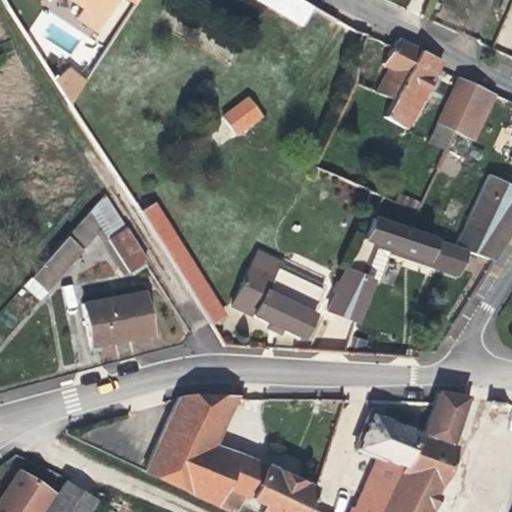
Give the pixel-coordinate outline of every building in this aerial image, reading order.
[(68,0),(82,8),(75,18),(94,31),(114,0),(133,0),(136,2),(137,0),(68,0)] [(311,7),(299,0),(256,0),(300,26),(311,7)] [(437,69),(441,62),(417,51),(395,40),(391,47),(381,65),(389,69),(376,93),(391,100),(382,117),(404,130),(426,88),(437,69)] [(54,133),(21,84),(31,77),(17,55),(0,66),(0,97),(30,142),(42,135),(46,132),(49,136),(54,133)] [(68,105),(83,82),(67,69),(52,81),(68,105)] [(436,83),(442,71),(437,69),(426,88),(433,91),(436,83)] [(451,132),(471,85),(457,78),(426,142),(443,149),(451,132)] [(471,141),(492,95),(471,85),(451,132),(471,141)] [(232,134),(257,116),(245,99),(220,118),(232,134)] [(491,261),(511,228),(511,188),(486,174),(453,246),(368,219),(361,236),(359,238),(358,237),(343,271),(369,281),(369,282),(375,285),(388,249),(422,261),(427,263),(433,265),(432,268),(454,276),(463,251),(491,261)] [(123,228),(102,195),(65,237),(80,250),(100,230),(105,240),(123,228)] [(221,317),(150,204),(137,212),(208,325),(221,317)] [(144,262),(123,228),(105,240),(127,273),(144,262)] [(44,292),(80,250),(65,237),(29,278),(44,292)] [(263,265),(266,259),(254,254),(251,260),(263,265)] [(308,316),(320,291),(275,270),(278,265),(266,259),(263,265),(251,260),(229,306),(271,326),(298,339),(309,316),(308,316)] [(369,282),(369,281),(343,271),(342,274),(324,311),(353,323),(369,282)] [(149,336),(141,292),(81,304),(89,347),(111,343),(149,336)] [(425,511),(443,467),(451,446),(449,445),(464,398),(435,393),(421,435),(414,432),(400,467),(398,472),(401,473),(385,508),(382,511),(425,511)] [(291,481),(235,455),(211,447),(233,396),(187,395),(176,398),(143,472),(189,494),(228,511),(235,511),(241,499),(261,507),(259,511),(303,511),(305,508),(313,491),(291,481)] [(400,467),(414,432),(367,414),(361,430),(353,449),(392,464),(400,467)] [(385,508),(401,473),(398,472),(400,467),(392,464),(389,471),(383,467),(376,481),(380,483),(372,502),(385,508)] [(0,511),(37,511),(50,494),(15,471),(0,495),(0,511)] [(85,511),(93,501),(63,481),(43,511),(85,511)] [(382,511),(385,508),(372,502),(367,511),(382,511)]
